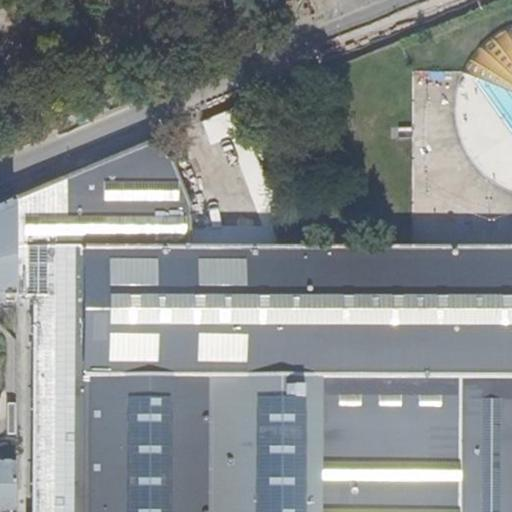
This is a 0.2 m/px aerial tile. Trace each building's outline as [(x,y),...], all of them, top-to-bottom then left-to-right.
[(511,29),(506,31),(495,37),(484,47),(474,58),(467,71),(463,69),(460,75),(455,91),(454,104),(454,116),(455,127),(459,140),(463,150),(470,160),(481,173),(492,182),(501,188),(511,193),(511,29)] [(16,198),(16,282),(16,294),(32,295),(31,511),(511,511),(511,247),(190,246),(191,207),(163,139),(16,198)] [(0,290),(3,290),(3,282),(16,282),(16,198),(0,205),(0,290)] [(3,290),(16,291),(16,282),(3,282),(3,290)] [(7,433),(16,433),(16,403),(7,402),(7,433)] [(0,506),(16,507),(16,459),(0,459),(0,506)]
